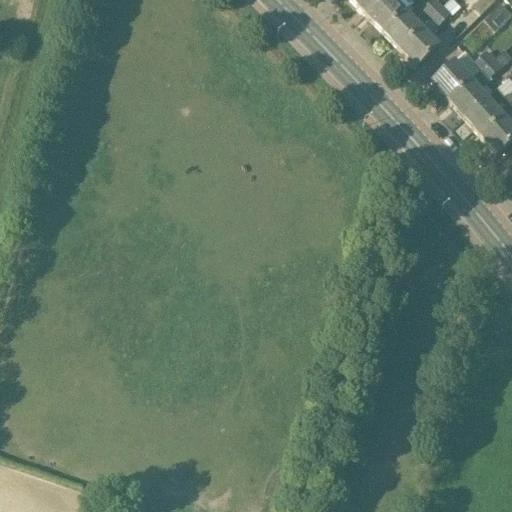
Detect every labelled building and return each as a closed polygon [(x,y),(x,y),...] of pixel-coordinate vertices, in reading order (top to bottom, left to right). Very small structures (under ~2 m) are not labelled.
[(348,0),(346,2),(364,20),(384,0),(348,0)] [(384,0),(364,20),(381,37),(403,15),(387,0),(384,0)] [(480,19),(496,4),(492,0),(483,0),(472,11),(480,19)] [(422,16),(429,24),(443,10),(435,3),(422,16)] [(500,8),(483,25),(494,36),(511,21),(500,8)] [(443,10),(429,24),(437,32),(451,19),(443,10)] [(398,54),(420,33),(403,15),(381,37),(398,54)] [(420,33),(398,54),(415,72),(437,50),(428,41),(437,32),(429,24),(420,33)] [(453,66),(429,88),(446,106),(494,63),(487,55),(474,67),(464,57),(453,67),(453,66)] [(494,63),(446,106),(462,124),(486,103),(479,95),(491,84),(489,83),(511,63),(504,55),(494,63)] [(478,142),(511,111),(511,96),(508,100),(507,99),(504,102),(497,93),(486,103),(462,124),(478,142)] [(511,111),(478,142),(494,160),(511,144),(511,132),(509,129),(511,126),(511,111)]
